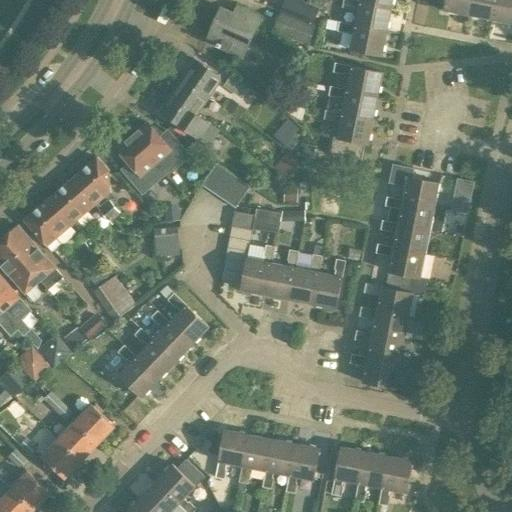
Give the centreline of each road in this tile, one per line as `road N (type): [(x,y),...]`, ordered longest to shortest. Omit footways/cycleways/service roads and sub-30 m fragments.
road 1 (residential): [(468,412),(437,414),(314,390),(278,361),(233,356),(81,511)]
road 2 (residential): [(468,412),(473,332),(511,158)]
road 3 (primary): [(0,154),(78,70),(118,0)]
